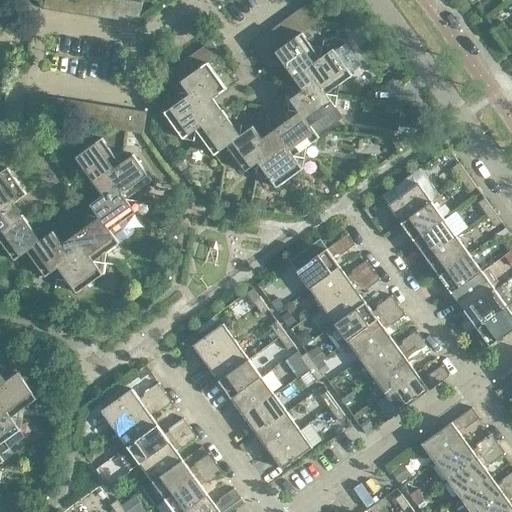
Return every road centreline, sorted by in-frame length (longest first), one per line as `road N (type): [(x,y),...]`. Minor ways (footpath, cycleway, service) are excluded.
road 1 (residential): [(511,186),(378,0)]
road 2 (residential): [(293,511),(472,383)]
road 3 (residential): [(472,383),(352,217)]
road 4 (residential): [(270,511),(158,357)]
road 5 (residential): [(139,35),(129,97),(32,82)]
